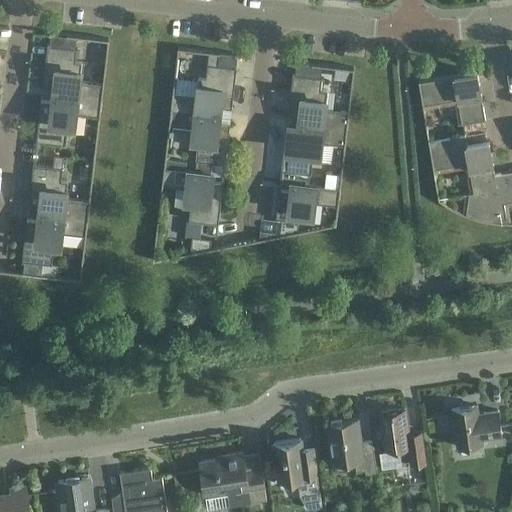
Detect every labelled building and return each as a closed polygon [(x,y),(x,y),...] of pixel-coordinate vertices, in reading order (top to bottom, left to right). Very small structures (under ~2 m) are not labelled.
[(101,99),(103,83),(79,80),(81,60),(74,59),(75,47),(48,44),(48,43),(47,43),(42,85),(52,86),(51,93),(101,99)] [(234,66),(216,64),(218,51),(201,49),(200,62),(206,63),(205,75),(198,74),(196,94),(172,91),(170,107),(219,113),(220,106),(231,107),(236,65),(234,65),(234,66)] [(485,118),(477,71),(477,70),(417,80),(421,103),(457,97),(461,120),(460,120),(461,122),(485,118)] [(346,127),(348,109),(324,106),(326,89),(319,88),(320,76),(293,73),(293,72),(292,71),(287,113),(298,114),(297,122),(346,127)] [(99,115),(101,99),(51,93),(50,100),(40,99),(35,141),(37,141),(37,140),(65,143),(66,131),(72,132),(75,112),(99,115)] [(224,163),(229,121),(219,120),(219,113),(170,107),(168,123),(192,126),(190,146),(196,146),(195,159),(196,159),(194,170),(210,172),(211,160),(223,162),(223,163),(224,163)] [(285,128),(280,169),(282,170),(282,169),(287,169),(285,181),(290,181),(308,183),(309,172),(310,172),(311,160),(318,160),(320,141),(344,144),(346,127),(297,122),(288,121),(287,128),(285,128)] [(473,191),(473,192),(496,188),(493,172),(494,172),(488,140),(466,144),(464,133),(427,139),(432,168),(468,162),(473,191)] [(61,166),(63,154),(53,153),(52,165),(34,163),(34,162),(33,162),(28,204),(38,205),(37,212),(87,218),(89,200),(65,197),(67,179),(60,178),(62,166),(61,166)] [(210,172),(194,170),(163,166),(161,183),(185,186),(183,205),(189,206),(188,219),(216,222),(216,223),(217,223),(222,181),(212,180),(212,172),(210,172)] [(468,193),(465,213),(480,218),(483,219),(505,220),(502,200),(511,198),(511,169),(494,172),(493,172),(496,188),(473,192),(473,191),(468,192),(468,193)] [(313,201),(337,204),(339,187),(308,183),(290,181),(289,189),(278,188),(275,218),(276,218),(277,217),(281,217),(279,234),(296,231),(297,220),(304,220),(311,221),(313,201)] [(85,234),(87,218),(37,212),(36,219),(26,218),(21,260),(23,260),(23,259),(41,261),(39,274),(55,276),(57,263),(51,262),(52,250),(58,251),(61,231),(85,234)] [(209,248),(209,246),(210,237),(191,235),(189,252),(209,248)] [(477,412),(476,403),(451,407),(456,445),(482,441),(481,437),(501,434),(497,409),(477,412)] [(407,431),(404,406),(380,410),(385,448),(379,449),(381,467),(401,464),(400,460),(410,458),(411,464),(425,462),(421,429),(407,431)] [(360,440),(357,417),(325,421),(331,462),(353,459),(355,469),(364,468),(365,473),(376,471),(371,439),(360,440)] [(299,494),(307,507),(321,505),(314,459),(302,461),(299,437),(273,441),(279,479),(296,477),(299,494)] [(225,455),(199,459),(204,494),(207,508),(230,504),(250,501),(266,498),(263,485),(264,485),(261,466),(245,469),(242,450),(224,453),(225,455)] [(151,476),(150,466),(119,470),(122,494),(110,496),(112,511),(166,511),(161,475),(151,476)] [(92,509),(87,475),(57,480),(61,511),(106,511),(106,507),(92,509)] [(28,511),(24,485),(10,487),(11,492),(0,494),(0,511),(28,511)]
